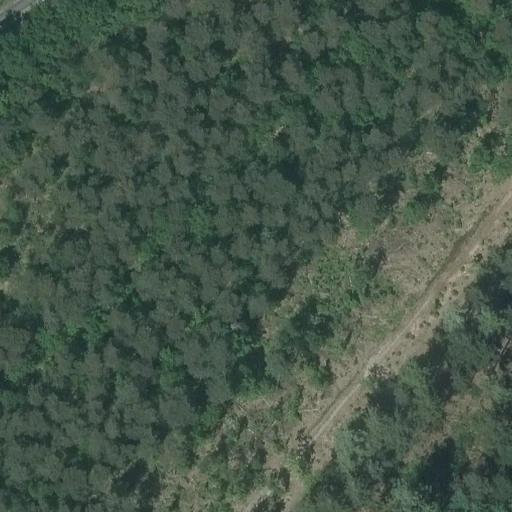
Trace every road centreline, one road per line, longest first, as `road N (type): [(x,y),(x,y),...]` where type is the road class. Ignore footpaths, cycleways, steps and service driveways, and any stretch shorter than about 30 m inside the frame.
road 1 (track): [(398,9),(0,408)]
road 2 (unknown): [(511,189),(248,511)]
